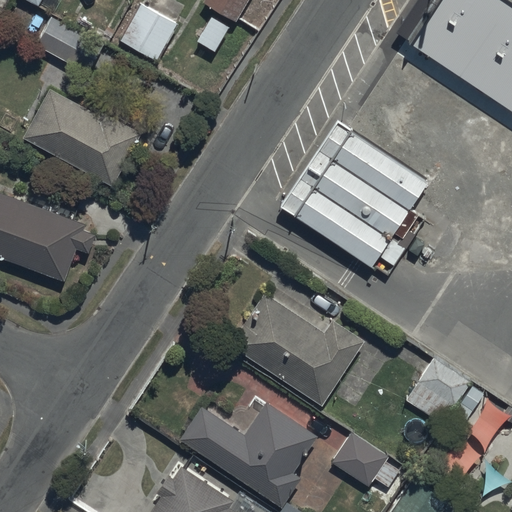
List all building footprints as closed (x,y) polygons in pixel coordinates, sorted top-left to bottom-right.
[(137,0),(117,35),(157,58),(179,20),(144,0),(137,0)] [(208,0),(214,4),(237,17),(246,0),(208,0)] [(511,0),(434,0),(294,210),(370,261),(415,194),(511,258),(511,257),(511,0)] [(50,12),(35,41),(91,71),(106,42),(50,12)] [(213,13),(199,38),(218,48),(231,23),(213,13)] [(50,84),(23,135),(113,183),(142,129),(101,108),(99,111),(50,84)] [(122,93),(112,111),(131,122),(141,104),(122,93)] [(0,253),(66,278),(78,245),(90,250),(97,230),(85,226),(87,221),(0,188),(0,253)] [(265,288),(230,340),(323,403),(367,337),(333,314),(324,328),(265,288)] [(450,407),(471,379),(433,352),(402,395),(440,422),(450,407)] [(471,379),(450,407),(466,418),(487,390),(471,379)] [(204,402),(181,436),(283,504),(280,509),(284,511),(301,511),(304,509),(288,498),(303,474),(294,468),(319,431),(267,396),(244,429),(204,402)] [(403,462),(350,427),(330,456),(371,484),(373,480),(385,489),(403,462)] [(170,471),(158,489),(162,492),(149,511),(239,511),(230,506),(235,499),(181,464),(175,474),(170,471)] [(440,511),(451,496),(413,472),(388,511),(440,511)]
